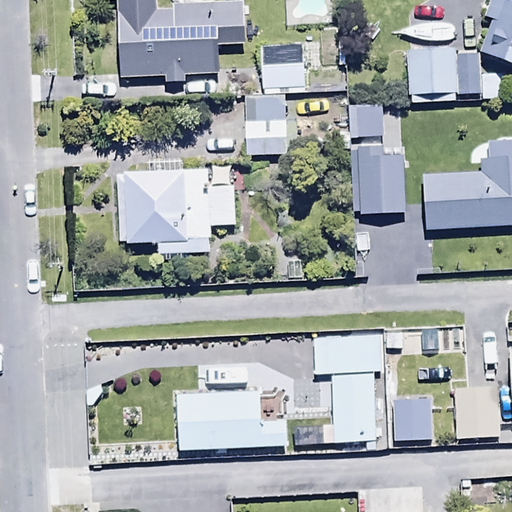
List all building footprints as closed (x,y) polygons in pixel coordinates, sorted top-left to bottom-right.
[(511,67),(511,0),(487,0),(481,20),(486,21),(475,55),(511,67)] [(116,10),(116,14),(119,80),(163,78),(164,86),(185,85),(184,76),(218,74),(217,46),(233,45),(241,34),(240,5),(175,7),(175,11),(152,12),(152,9),(116,10)] [(301,46),(258,47),(259,92),(302,91),(301,46)] [(455,50),(404,52),(405,97),(409,97),(409,104),(458,102),(457,97),(476,96),(476,101),(505,100),(504,75),(476,76),(475,57),(456,57),(455,50)] [(286,95),(243,96),(243,159),(286,159),(286,95)] [(382,139),(381,107),(343,109),(344,140),(382,139)] [(350,146),(355,217),(405,213),(400,156),(380,158),(379,144),(350,146)] [(478,173),(422,175),(424,232),(511,227),(511,157),(477,159),(478,173)] [(208,172),(124,172),(124,243),(155,243),(155,258),(208,258),(208,229),(234,229),(234,186),(208,186),(208,172)] [(311,330),(313,376),(331,375),(334,426),(320,427),(321,445),(373,443),(370,375),(378,375),(376,326),(311,330)] [(454,389),(455,441),(499,439),(497,388),(454,389)] [(255,390),(175,396),(179,455),(284,448),(282,418),(257,419),(255,390)] [(391,403),(393,444),(430,443),(429,401),(391,403)]
